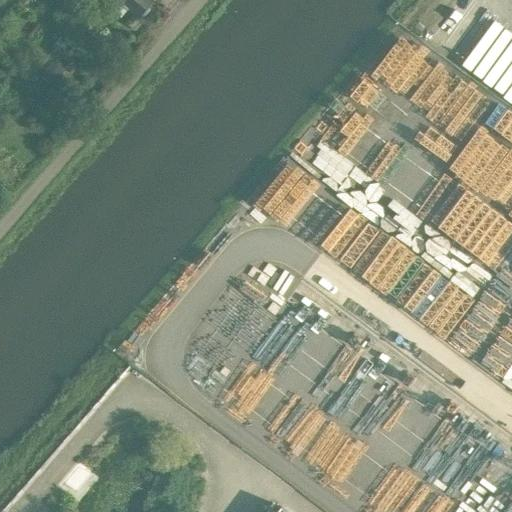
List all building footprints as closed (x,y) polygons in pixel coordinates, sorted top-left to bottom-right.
[(118,0),(140,18),(153,1),(151,0),(118,0)] [(65,69),(53,60),(46,69),(41,76),(53,85),(65,69)] [(41,64),(35,71),(41,76),(46,69),(41,64)] [(73,100),(83,108),(87,103),(77,95),(73,100)] [(492,270),(511,248),(511,220),(503,213),(511,202),(511,201),(504,207),(503,193),(497,197),(486,198),(482,194),(462,197),(444,208),(446,221),(454,229),(470,219),(452,239),(453,251),(447,258),(448,274),(456,273),(457,285),(467,279),(464,274),(476,266),(478,266),(480,278),(492,270)]
